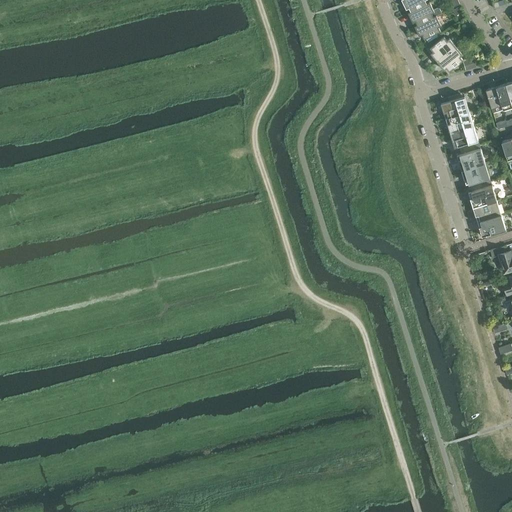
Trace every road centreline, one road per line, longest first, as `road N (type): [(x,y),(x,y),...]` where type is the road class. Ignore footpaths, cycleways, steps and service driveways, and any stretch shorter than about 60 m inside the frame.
road 1 (track): [(418,511),(362,330),(298,278),(256,150),(258,119),(279,72),(259,0)]
road 2 (unclassified): [(465,242),(424,96)]
